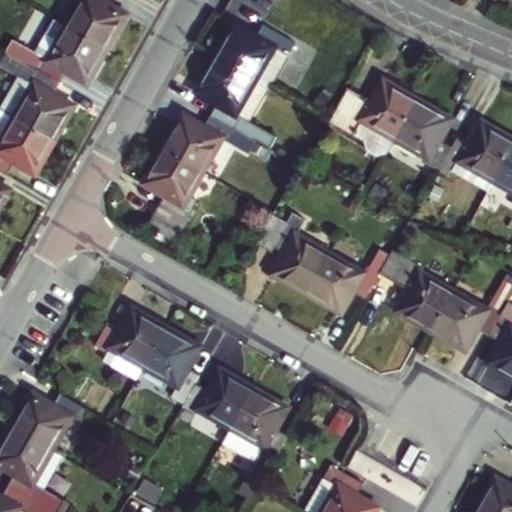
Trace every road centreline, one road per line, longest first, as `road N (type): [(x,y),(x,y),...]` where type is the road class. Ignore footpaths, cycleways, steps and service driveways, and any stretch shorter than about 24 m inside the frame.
road 1 (residential): [(68,224),(468,448)]
road 2 (residential): [(68,224),(193,0)]
road 3 (tertiary): [(388,0),(511,57)]
road 4 (residential): [(7,328),(68,224)]
